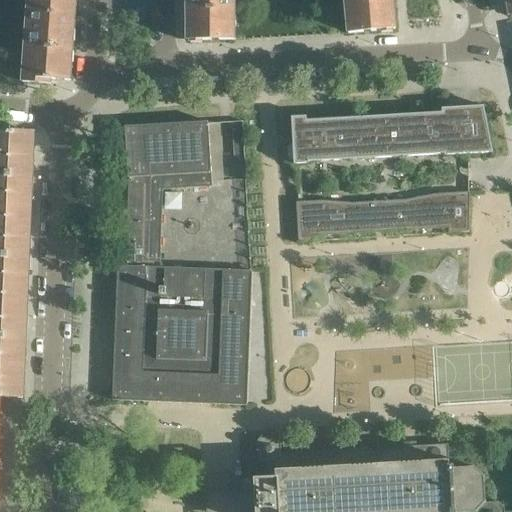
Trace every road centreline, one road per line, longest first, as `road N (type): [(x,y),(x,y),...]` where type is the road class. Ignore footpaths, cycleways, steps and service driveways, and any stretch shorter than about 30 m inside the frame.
road 1 (residential): [(45,511),(69,114)]
road 2 (residential): [(171,75),(479,51)]
